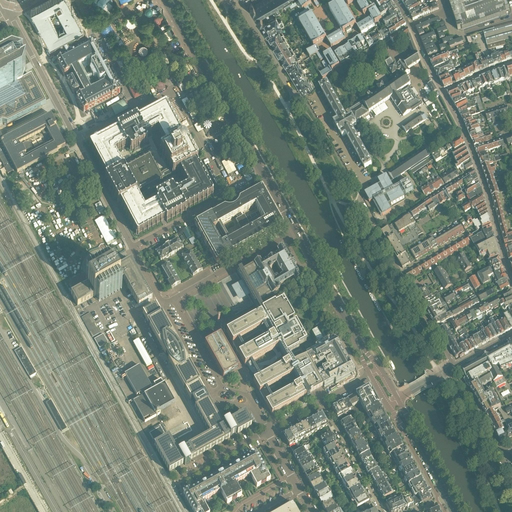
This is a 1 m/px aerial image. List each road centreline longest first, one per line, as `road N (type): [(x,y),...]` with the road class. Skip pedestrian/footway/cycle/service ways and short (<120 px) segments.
road 1 (unclassified): [(172,89),(228,194),(132,247)]
road 2 (residential): [(453,366),(359,200)]
road 3 (residential): [(506,263),(468,142),(441,91)]
road 4 (tertiary): [(294,230),(205,73)]
road 5 (residential): [(11,7),(75,140)]
road 6 (residential): [(163,304),(216,398),(254,408)]
road 7 (residential): [(172,299),(294,230)]
road 8 (residential): [(254,408),(222,387),(172,299)]
road 9 (tertiary): [(360,347),(294,230)]
road 10 (residential): [(303,96),(409,25)]
road 11 (residential): [(321,400),(382,511)]
road 12 (unclassified): [(75,140),(132,247)]
